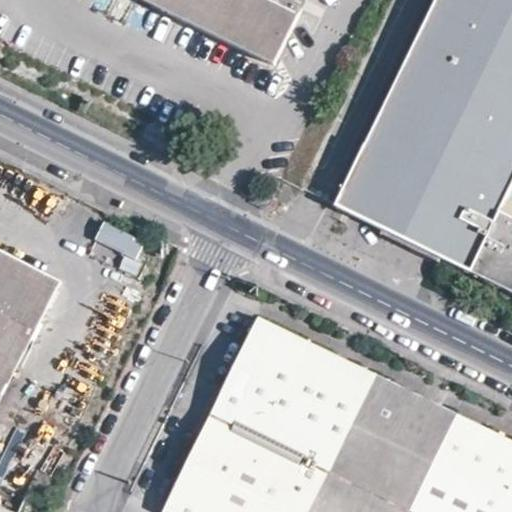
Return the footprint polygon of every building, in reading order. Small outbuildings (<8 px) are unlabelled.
[(143,0),(274,64),(305,0),(143,0)] [(511,36),(511,35),(511,34),(511,0),(422,0),(383,63),(326,174),(511,262),(511,36)] [(125,257),(120,265),(132,272),(148,246),(105,222),(95,240),(125,257)] [(0,399),(60,281),(0,250),(0,399)] [(511,511),(511,441),(259,318),(222,394),(195,449),(164,511),(511,511)]
